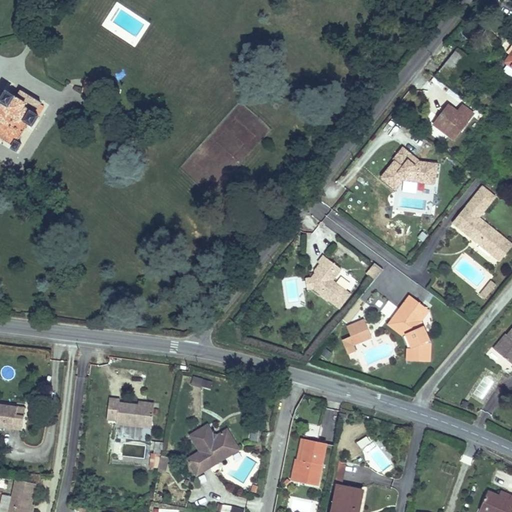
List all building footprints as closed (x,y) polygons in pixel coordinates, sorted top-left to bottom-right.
[(434,70),(449,80),(471,54),(456,43),(434,70)] [(112,89),(86,83),(84,92),(111,97),(112,89)] [(41,104),(21,91),(16,99),(6,92),(1,102),(4,104),(0,109),(0,137),(14,146),(12,149),(18,152),(23,145),(17,141),(28,124),(33,128),(38,119),(37,118),(43,108),(40,106),(41,104)] [(452,135),(472,110),(461,101),(457,106),(446,98),(431,118),(452,135)] [(393,172),(400,178),(404,173),(437,178),(440,156),(419,153),(415,157),(407,152),(411,146),(402,139),(391,152),(393,154),(379,171),(387,178),(393,172)] [(415,157),(419,153),(411,146),(407,152),(415,157)] [(394,185),(400,178),(393,172),(387,178),(394,185)] [(488,254),(501,238),(473,214),(478,209),(466,199),(448,221),(468,237),(471,233),(477,238),(473,242),(488,254)] [(477,238),(471,233),(468,237),(473,242),(477,238)] [(494,259),(507,243),(501,238),(488,254),(494,259)] [(310,277),(313,288),(338,307),(349,292),(332,279),(341,267),(323,254),(318,262),(321,264),(310,277)] [(380,266),(371,259),(364,270),(372,276),(380,266)] [(338,277),(352,290),(358,284),(344,271),(338,277)] [(302,290),(313,288),(310,277),(300,280),(302,290)] [(488,300),(496,284),(488,280),(480,297),(488,300)] [(408,341),(407,357),(426,358),(426,340),(416,316),(424,306),(406,292),(396,305),(400,308),(392,317),(394,323),(401,328),(408,341)] [(403,357),(407,357),(408,341),(401,328),(394,323),(392,317),(400,308),(396,305),(384,321),(395,329),(403,342),(403,357)] [(492,346),(511,362),(511,360),(511,326),(508,332),(505,330),(492,346)] [(348,343),(367,335),(364,328),(339,337),(343,352),(351,349),(348,343)] [(191,386),(211,390),(213,381),(193,377),(191,386)] [(162,419),(165,401),(150,399),(130,396),(130,392),(119,391),(117,410),(129,411),(128,415),(162,419)] [(16,415),(17,407),(8,406),(7,409),(0,408),(0,428),(23,431),(24,416),(16,415)] [(25,408),(17,407),(16,415),(24,416),(25,408)] [(203,468),(216,459),(210,449),(220,443),(226,452),(245,440),(233,421),(224,427),(223,434),(216,433),(217,427),(212,420),(196,430),(205,445),(193,452),(203,468)] [(312,432),(303,475),(323,479),(332,435),(312,432)] [(168,457),(161,456),(161,443),(152,442),(150,471),(167,473),(168,457)] [(210,449),(216,459),(226,452),(220,443),(210,449)] [(351,450),(346,476),(352,477),(358,451),(351,450)] [(340,461),(334,482),(341,484),(347,463),(340,461)] [(29,475),(20,511),(25,511),(40,511),(47,479),(29,475)] [(363,511),(369,486),(346,481),(339,511),(363,511)] [(511,491),(511,484),(505,482),(503,489),(511,491)] [(511,511),(511,491),(503,489),(492,483),(485,503),(509,511),(511,511)] [(191,493),(191,501),(205,501),(205,494),(191,493)]
